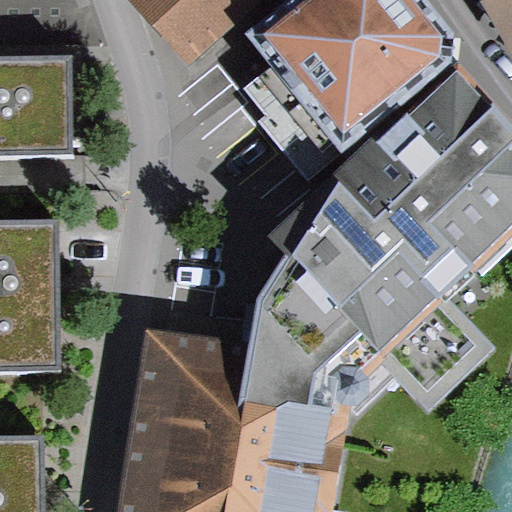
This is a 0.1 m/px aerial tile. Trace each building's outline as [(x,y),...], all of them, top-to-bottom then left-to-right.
[(135,0),(193,59),(253,0),(135,0)] [(456,11),(446,0),(264,0),(245,18),(274,51),(241,80),(264,106),(255,114),(305,170),(444,36),(456,11)] [(511,0),(484,0),(511,45),(511,0)] [(82,39),(0,41),(0,161),(85,159),(82,39)] [(284,233),(254,275),(246,330),(220,511),(332,511),(349,400),(384,439),(489,345),(437,287),(511,219),(511,113),(464,66),(271,222),(284,233)] [(57,208),(0,209),(0,376),(62,374),(57,208)] [(114,511),(220,511),(246,330),(143,315),(114,511)] [(40,511),(38,422),(0,423),(0,511),(40,511)]
